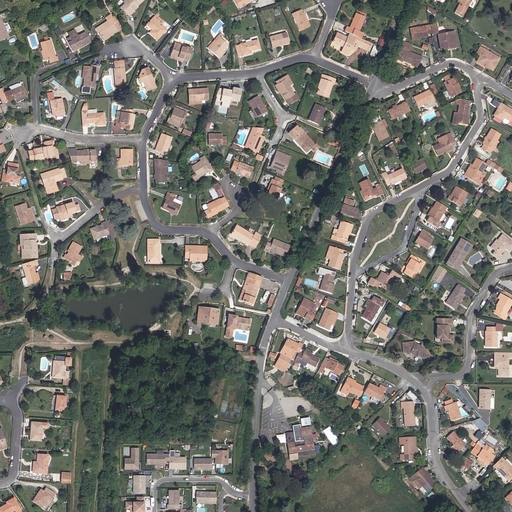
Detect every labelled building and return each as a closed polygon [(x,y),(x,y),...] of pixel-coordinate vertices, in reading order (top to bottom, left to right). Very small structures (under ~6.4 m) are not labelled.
[(133,11),(132,10),(137,6),(143,1),(142,0),(125,0),(123,2),(125,4),(121,8),(128,16),(134,12),(133,11)] [(234,0),(239,8),(243,6),(242,4),(248,1),(249,2),(253,0),(234,0)] [(462,17),(471,0),(458,0),(458,2),(460,3),(454,13),(462,17)] [(434,15),(436,12),(426,6),(427,10),(434,15)] [(302,14),(301,10),(292,14),(300,31),(308,27),(308,26),(302,14)] [(358,32),(365,17),(356,13),(349,28),(347,26),(344,31),(349,34),(361,39),(363,34),(358,32)] [(167,30),(161,25),(163,22),(156,15),(153,17),(146,25),(151,30),(149,33),(156,40),(167,30)] [(122,29),(114,18),(113,18),(113,19),(119,28),(103,39),(104,41),(122,29)] [(0,41),(9,37),(1,19),(0,20),(0,41)] [(119,28),(113,19),(108,22),(97,29),(103,39),(119,28)] [(438,33),(436,24),(430,25),(431,33),(431,34),(438,33)] [(430,25),(409,29),(411,39),(420,37),(420,38),(428,37),(427,33),(431,33),(430,25)] [(457,47),(454,32),(437,35),(438,39),(442,38),(443,48),(449,47),(449,49),(457,47)] [(90,42),(85,33),(77,36),(76,34),(70,37),(67,39),(68,42),(73,51),(76,50),(75,48),(82,44),(83,46),(90,42)] [(289,43),(286,33),(269,37),(272,47),(289,43)] [(357,46),(358,45),(362,46),(365,40),(361,39),(349,34),(347,38),(346,40),(341,38),(342,36),(337,33),(333,42),(343,47),(341,52),(347,55),(350,49),(355,51),(357,46)] [(211,48),(220,38),(222,35),(220,34),(209,46),(211,48)] [(227,45),(220,38),(211,48),(209,50),(218,58),(224,52),(222,51),(227,45)] [(443,48),(442,38),(438,39),(440,50),(449,49),(449,47),(443,48)] [(58,61),(57,57),(55,57),(50,40),(40,43),(42,51),(45,60),(48,59),(49,63),(58,61)] [(260,49),(257,40),(239,45),(242,56),(251,53),(250,51),(260,49)] [(366,50),(369,42),(365,40),(362,46),(358,45),(357,46),(366,50)] [(417,68),(421,57),(409,53),(406,51),(410,44),(403,42),(396,59),(401,62),(402,60),(412,64),(411,65),(417,68)] [(192,49),(181,45),(180,47),(175,45),(174,51),(172,50),(170,55),(183,60),(188,61),(192,49)] [(494,68),(500,58),(480,47),(476,54),(480,56),(476,62),(484,66),(486,64),(494,68)] [(125,84),(123,64),(114,65),(113,65),(114,69),(115,85),(125,84)] [(97,75),(98,68),(86,66),(84,78),(83,87),(93,88),(94,79),(93,79),(94,76),(95,76),(95,75),(97,75)] [(156,88),(151,75),(150,75),(147,67),(141,70),(139,76),(140,79),(139,79),(140,83),(143,82),(147,91),(156,88)] [(294,94),(289,86),(292,84),(287,75),(283,77),(285,80),(277,84),(281,92),(280,92),(285,99),(286,99),(289,104),(299,99),(296,93),(294,94)] [(326,97),(331,83),(333,84),(334,84),(335,80),(322,75),(317,88),(318,89),(317,94),(326,97)] [(460,93),(456,84),(453,78),(443,82),(451,97),(460,93)] [(25,95),(21,86),(18,87),(10,90),(4,93),(2,89),(0,89),(0,95),(3,103),(14,99),(25,95)] [(240,102),(243,89),(234,87),(233,90),(219,87),(216,100),(223,102),(222,107),(229,108),(231,100),(240,102)] [(208,100),(207,89),(188,90),(189,101),(201,100),(208,100)] [(436,104),(430,90),(413,98),(417,107),(424,104),(426,107),(428,108),(435,104),(436,104)] [(267,112),(257,96),(248,101),(253,110),(257,117),(267,112)] [(64,113),(61,99),(50,101),(53,116),(64,113)] [(466,125),(469,106),(466,106),(467,101),(459,99),(455,100),(455,104),(459,105),(457,113),(454,113),(452,124),(455,124),(456,123),(457,123),(466,125)] [(410,111),(406,102),(396,107),(393,108),(387,111),(391,120),(410,111)] [(104,125),(103,113),(96,114),(96,111),(95,110),(87,110),(87,103),(83,104),(83,105),(82,106),(81,109),(82,126),(87,126),(87,123),(95,123),(96,125),(104,125)] [(318,125),(325,108),(315,104),(308,120),(318,125)] [(511,122),(511,110),(500,104),(493,116),(502,121),(503,123),(505,124),(507,124),(509,120),(511,122)] [(182,119),(183,116),(185,116),(186,113),(174,108),(171,115),(170,119),(168,119),(167,122),(179,127),(182,119)] [(131,129),(132,126),(130,125),(132,115),(131,114),(129,114),(130,110),(122,109),(122,113),(121,113),(119,123),(126,124),(125,128),(131,129)] [(119,123),(121,113),(118,112),(116,122),(116,123),(115,126),(125,128),(126,124),(119,123)] [(380,121),(378,116),(371,120),(370,121),(372,125),(380,121)] [(204,128),(213,130),(215,123),(205,120),(204,128)] [(388,137),(384,128),(387,126),(384,120),(380,121),(372,125),(376,133),(375,133),(378,141),(388,137)] [(314,145),(299,128),(298,129),(296,126),(289,132),(292,135),(291,136),(294,139),(294,138),(301,145),(300,146),(306,153),(311,149),(314,145)] [(257,146),(259,140),(262,142),(264,138),(260,136),(263,128),(253,128),(245,147),(255,151),(257,146)] [(497,141),(500,135),(491,129),(482,143),(483,144),(481,148),(489,153),(492,149),(497,141)] [(451,149),(450,146),(455,144),(450,133),(438,139),(440,143),(433,146),(437,155),(445,151),(451,149)] [(166,152),(172,138),(161,134),(156,148),(163,151),(166,152)] [(226,145),(226,137),(222,137),(222,134),(208,134),(208,145),(226,145)] [(53,156),(51,148),(50,141),(45,142),(46,148),(33,150),(33,151),(28,152),(30,160),(35,159),(53,156)] [(94,162),(94,151),(89,151),(89,152),(76,152),(76,149),(67,149),(71,163),(76,163),(76,162),(79,162),(94,162)] [(132,164),(132,150),(121,150),(121,159),(117,159),(117,167),(120,167),(120,165),(124,165),(124,164),(132,164)] [(283,172),(290,157),(277,152),(271,167),(276,169),(283,172)] [(213,170),(204,156),(200,159),(201,161),(192,167),(196,174),(192,176),(194,181),(199,178),(198,177),(207,171),(209,173),(213,170)] [(427,168),(421,158),(410,165),(415,174),(427,168)] [(482,171),(486,164),(492,168),(495,164),(488,159),(485,163),(476,158),(472,166),(474,167),(473,169),(471,168),(465,177),(479,185),(482,181),(481,181),(483,177),(480,175),(482,171)] [(164,175),(164,166),(167,166),(167,161),(154,159),(155,183),(165,183),(164,175)] [(249,178),(253,168),(239,162),(239,163),(234,161),(231,170),(235,171),(235,172),(249,178)] [(19,184),(20,177),(16,176),(18,165),(8,163),(7,171),(5,181),(19,184)] [(473,169),(474,167),(472,166),(470,165),(464,176),(465,177),(471,168),(473,169)] [(62,179),(59,169),(40,175),(47,194),(57,191),(55,185),(51,187),(50,183),(54,182),(62,179)] [(406,177),(402,169),(387,176),(385,172),(381,175),(386,185),(390,183),(391,185),(406,177)] [(279,189),(283,180),(275,177),(274,181),(272,180),(269,185),(271,186),(267,195),(276,199),(280,201),(283,194),(279,193),(280,189),(279,189)] [(383,193),(380,186),(376,188),(372,189),(367,179),(358,184),(362,190),(366,198),(374,194),(375,196),(375,197),(383,193)] [(453,197),(459,188),(456,186),(450,196),(453,197)] [(459,207),(467,193),(459,188),(453,197),(450,196),(449,195),(447,199),(459,207)] [(366,198),(362,190),(360,190),(365,200),(375,196),(374,194),(366,198)] [(176,214),(180,205),(172,202),(174,198),(170,196),(171,194),(167,192),(165,199),(166,199),(162,208),(169,211),(169,210),(176,214)] [(220,199),(225,209),(228,207),(224,197),(220,199)] [(349,216),(354,201),(344,198),(340,212),(349,216)] [(205,204),(202,206),(202,207),(207,218),(211,216),(210,215),(225,209),(220,199),(206,206),(205,204)] [(446,207),(436,202),(432,208),(434,209),(429,217),(427,222),(430,224),(437,228),(440,223),(438,221),(446,207)] [(31,222),(27,209),(25,203),(15,206),(21,225),(31,222)] [(80,210),(78,204),(74,205),(73,203),(56,208),(56,209),(51,211),(54,219),(59,218),(67,216),(67,214),(71,213),(80,210)] [(343,244),(345,240),(346,240),(348,235),(348,233),(350,233),(352,225),(341,221),(338,230),(336,237),(332,235),(331,239),(343,244)] [(107,227),(105,223),(101,224),(102,225),(89,230),(93,239),(109,234),(111,239),(115,237),(112,226),(107,227)] [(261,236),(255,233),(253,236),(236,225),(231,234),(248,245),(249,244),(254,248),(261,236)] [(427,249),(432,240),(427,236),(429,233),(423,230),(415,242),(427,249)] [(36,258),(35,234),(20,235),(20,245),(21,245),(23,245),(23,256),(31,255),(32,258),(36,258)] [(499,255),(505,248),(509,251),(511,247),(511,242),(502,235),(497,241),(496,240),(490,247),(495,251),(492,254),(498,259),(501,256),(499,255)] [(285,257),(290,246),(273,239),(271,244),(267,242),(263,250),(268,252),(269,250),(274,252),(274,251),(281,253),(280,255),(285,257)] [(455,262),(460,254),(461,254),(463,252),(465,253),(467,254),(472,246),(461,239),(446,264),(456,270),(460,264),(458,263),(455,262)] [(159,255),(159,240),(148,240),(147,262),(148,262),(157,262),(157,255),(159,255)] [(76,261),(80,255),(77,254),(82,247),(73,242),(69,249),(70,250),(67,255),(66,254),(63,258),(69,261),(71,258),(76,261)] [(23,256),(23,245),(21,245),(22,258),(32,258),(31,255),(23,256)] [(206,261),(207,249),(198,249),(198,246),(185,246),(184,258),(189,258),(189,261),(206,261)] [(339,270),(344,254),(342,254),(343,250),(330,246),(325,259),(330,260),(328,266),(339,270)] [(458,263),(465,253),(463,252),(461,254),(460,254),(455,262),(458,263)] [(412,278),(420,265),(416,262),(418,259),(411,255),(409,258),(410,259),(407,264),(408,264),(405,268),(406,269),(404,273),(412,278)] [(35,273),(33,266),(37,265),(36,260),(22,264),(23,269),(24,269),(26,277),(22,278),(22,279),(23,284),(24,285),(28,284),(28,285),(38,282),(37,280),(35,273)] [(445,270),(438,266),(434,272),(441,276),(445,270)] [(334,276),(335,272),(318,267),(316,273),(323,275),(319,289),(332,293),(334,284),(332,284),(330,283),(333,276),(334,276)] [(396,278),(398,274),(391,270),(388,276),(381,272),(376,281),(371,278),(367,284),(373,287),(373,286),(375,287),(377,286),(379,283),(383,285),(384,282),(391,286),(396,278)] [(438,281),(441,276),(434,272),(431,276),(438,281)] [(252,305),(260,282),(247,277),(245,282),(248,283),(242,301),(252,305)] [(242,301),(248,283),(245,282),(239,300),(242,301)] [(460,300),(464,294),(462,293),(465,290),(457,285),(445,303),(454,309),(460,300)] [(505,314),(511,302),(511,301),(500,294),(498,298),(500,299),(496,305),(497,306),(499,307),(497,309),(496,309),(493,313),(502,319),(505,314)] [(370,322),(379,306),(381,307),(384,302),(374,296),(371,301),(366,308),(361,317),(370,322)] [(308,319),(312,312),(316,305),(304,298),(300,306),(301,307),(297,314),(308,319)] [(411,308),(403,303),(401,306),(409,311),(411,308)] [(217,322),(219,309),(210,308),(209,310),(204,310),(204,308),(199,307),(197,322),(209,323),(209,321),(217,322)] [(331,324),(334,317),(336,318),(338,314),(326,309),(318,325),(328,330),(331,324)] [(248,331),(250,320),(236,317),(234,328),(248,331)] [(452,343),(452,336),(448,336),(446,335),(446,326),(449,326),(450,319),(436,319),(436,339),(441,339),(441,343),(452,343)] [(389,330),(390,329),(379,323),(373,332),(384,339),(385,337),(389,330)] [(496,347),(497,331),(494,331),(494,327),(486,327),(486,331),(485,331),(485,347),(496,347)] [(298,344),(287,339),(284,345),(285,345),(281,353),(275,366),(284,371),(295,351),(299,353),(303,345),(299,343),(298,344)] [(427,361),(432,355),(426,351),(427,350),(421,345),(420,346),(414,344),(414,342),(402,343),(403,353),(410,352),(411,355),(416,357),(416,355),(421,358),(422,357),(427,361)] [(315,367),(319,359),(311,355),(312,353),(305,350),(303,354),(299,353),(294,362),(298,364),(300,359),(315,367)] [(508,376),(508,354),(494,354),(494,367),(498,367),(498,376),(508,376)] [(339,375),(344,367),(337,363),(328,359),(325,357),(321,366),(325,368),(339,375)] [(65,372),(65,365),(70,365),(70,359),(66,359),(66,362),(54,361),(53,377),(63,378),(68,378),(68,372),(65,372)] [(322,374),(325,368),(321,366),(317,374),(318,375),(320,372),(322,374)] [(358,396),(363,387),(347,379),(343,388),(346,389),(344,393),(347,395),(349,391),(358,396)] [(378,402),(384,391),(386,392),(387,389),(380,385),(378,389),(368,384),(364,393),(372,397),(370,400),(377,404),(378,402)] [(409,390),(407,393),(413,399),(415,397),(409,390)] [(488,409),(489,390),(479,390),(478,399),(480,399),(479,409),(488,409)] [(64,411),(66,397),(57,396),(56,410),(64,411)] [(461,417),(458,409),(456,409),(454,402),(452,403),(451,399),(444,402),(446,405),(444,406),(446,412),(445,412),(446,414),(448,413),(451,421),(461,417)] [(414,426),(413,417),(414,417),(413,401),(400,402),(401,408),(403,408),(405,426),(414,426)] [(383,436),(390,429),(379,418),(372,425),(383,436)] [(484,433),(488,427),(479,418),(471,421),(484,433)] [(41,441),(42,428),(47,428),(47,424),(31,422),(30,440),(41,441)] [(333,445),(340,441),(330,426),(324,430),(333,445)] [(316,452),(315,446),(313,447),(309,427),(300,428),(301,436),(303,436),(303,440),(295,441),(293,432),(286,433),(289,454),(297,453),(298,456),(314,454),(313,453),(316,452)] [(458,452),(465,444),(452,432),(446,438),(453,445),(452,446),(458,452)] [(489,439),(494,444),(498,440),(492,435),(489,439)] [(416,456),(415,437),(399,438),(399,444),(405,444),(405,454),(400,454),(400,460),(413,460),(413,456),(416,456)] [(490,461),(493,456),(490,454),(483,449),(476,444),(470,452),(478,458),(484,462),(486,458),(490,461)] [(490,454),(493,450),(486,445),(483,449),(490,454)] [(138,469),(138,448),(131,448),(131,459),(124,459),(124,469),(138,469)] [(227,464),(227,451),(211,451),(211,457),(215,457),(215,464),(227,464)] [(169,461),(169,457),(169,454),(146,454),(146,464),(155,464),(157,464),(165,464),(165,461),(169,461)] [(46,473),(47,455),(38,455),(37,465),(33,465),(33,472),(46,473)] [(185,469),(185,457),(169,457),(169,461),(169,469),(185,469)] [(468,468),(472,462),(466,458),(462,464),(468,468)] [(508,481),(511,477),(511,468),(501,458),(493,466),(508,481)] [(211,469),(211,459),(194,459),(194,469),(211,469)] [(419,482),(427,492),(435,485),(425,473),(424,473),(421,469),(410,478),(416,485),(419,482)] [(70,484),(71,476),(62,475),(61,483),(70,484)] [(145,493),(145,475),(133,475),(133,493),(145,493)] [(55,493),(46,488),(43,491),(40,489),(33,501),(45,509),(55,493)] [(178,505),(178,490),(168,490),(168,505),(178,505)] [(216,503),(216,492),(196,491),(196,503),(216,503)] [(10,511),(14,510),(19,507),(14,498),(6,502),(7,504),(0,507),(0,511),(10,511)] [(143,511),(144,501),(137,501),(137,502),(130,502),(130,508),(130,511),(143,511)]
